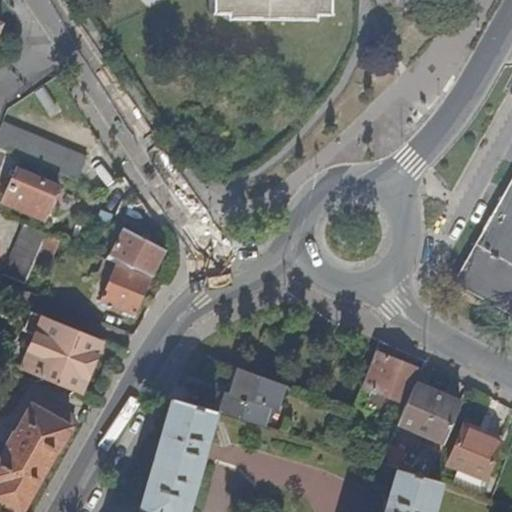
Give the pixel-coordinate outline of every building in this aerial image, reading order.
[(223,15),(310,15),(309,11),(325,10),(325,0),(210,0),(210,10),(223,10),(223,15)] [(87,158),(3,123),(0,130),(0,149),(5,152),(78,182),(87,158)] [(57,188),(16,170),(3,204),(43,221),(57,188)] [(511,182),(454,284),(511,316),(511,182)] [(141,228),(154,223),(142,205),(140,208),(122,201),(115,216),(141,228)] [(26,285),(36,259),(46,235),(25,226),(4,276),(26,285)] [(165,253),(123,229),(109,257),(151,279),(165,253)] [(47,263),(57,240),(46,235),(36,259),(47,263)] [(115,264),(105,260),(95,282),(106,286),(115,264)] [(115,264),(106,286),(100,301),(113,308),(111,311),(122,317),(123,314),(124,311),(135,316),(151,280),(115,264)] [(87,379),(101,341),(31,312),(23,332),(35,337),(21,370),(81,394),(87,379)] [(376,352),(363,386),(401,404),(416,371),(376,352)] [(223,393),(218,412),(264,426),(268,410),(276,411),(283,386),(236,369),(229,394),(223,393)] [(401,404),(405,406),(415,386),(421,373),(416,371),(401,404)] [(405,406),(380,462),(428,479),(457,410),(443,404),(446,399),(415,386),(405,406)] [(0,502),(16,511),(23,511),(56,452),(57,452),(71,428),(69,428),(75,417),(39,396),(33,407),(32,406),(16,435),(15,435),(7,449),(9,450),(0,465),(0,502)] [(187,511),(215,412),(172,399),(140,511),(187,511)] [(443,404),(457,410),(460,406),(446,399),(443,404)] [(502,437),(465,422),(447,465),(457,469),(451,483),(478,494),(502,437)] [(432,511),(441,483),(428,479),(397,470),(385,511),(432,511)]
